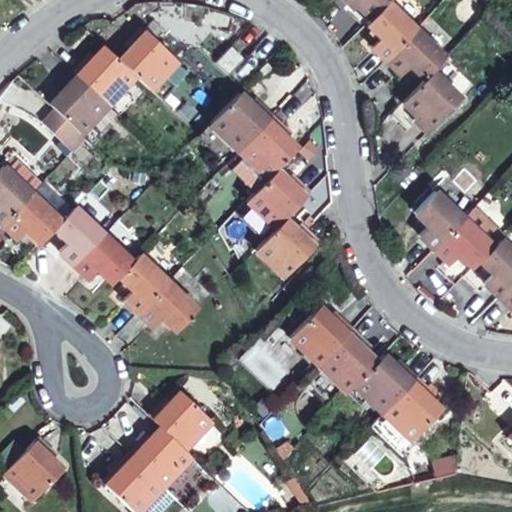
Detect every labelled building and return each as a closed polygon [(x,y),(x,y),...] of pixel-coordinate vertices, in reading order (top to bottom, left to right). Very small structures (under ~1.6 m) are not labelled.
[(355,5),(369,17),(385,1),(386,0),(344,0),(345,1),(352,8),(355,5)] [(377,53),(384,60),(413,29),(385,1),(369,17),(364,23),(379,37),(370,47),(377,53)] [(160,76),(175,61),(141,28),(134,35),(126,42),(130,45),(126,50),(117,60),(133,75),(160,100),(172,88),(160,76)] [(408,65),(422,78),(429,71),(443,57),(413,29),(384,60),(391,67),(399,75),(408,65)] [(122,46),(126,50),(130,45),(126,42),(122,46)] [(89,60),(85,57),(78,64),(71,71),(106,104),(133,75),(117,60),(102,45),(93,56),(89,60)] [(228,45),(213,62),(226,74),(241,58),(228,45)] [(187,71),(175,61),(160,76),(172,88),(187,71)] [(61,89),(57,93),(48,103),(53,108),(79,133),(106,104),(71,71),(64,78),(57,86),(61,89)] [(458,98),(429,71),(422,78),(400,102),(414,115),(411,119),(418,126),(426,133),(458,98)] [(255,108),(251,105),(237,91),(207,123),(236,150),(269,116),(264,110),(259,105),(255,108)] [(41,122),(69,150),(82,136),(79,133),(53,108),(41,122)] [(281,134),(285,130),(277,123),(269,116),(236,150),(265,177),(274,168),(295,146),(285,137),(281,134)] [(0,222),(0,223),(30,193),(1,165),(0,166),(0,222)] [(288,180),(284,178),(274,168),(265,177),(245,199),(273,227),(282,218),(307,193),(299,185),(291,177),(288,180)] [(424,242),(431,249),(461,218),(433,190),(413,212),(426,225),(417,235),(424,242)] [(24,228),(38,242),(52,228),(59,220),(30,193),(0,223),(8,231),(15,238),(24,228)] [(65,257),(72,263),(101,233),(73,206),(59,220),(52,228),(67,241),(57,250),(65,257)] [(455,253),(469,267),(477,259),(490,246),(498,238),(501,235),(471,207),(461,218),(431,249),(438,256),(446,263),(455,253)] [(296,230),(293,227),(282,218),(273,227),(253,248),(282,277),(315,241),(307,234),(300,227),(296,230)] [(96,269),(110,282),(116,274),(130,260),(101,233),(72,263),(80,270),(88,277),(96,269)] [(511,280),(511,252),(498,238),(490,246),(477,259),(491,273),(482,282),(489,290),(496,297),(511,280)] [(166,281),(137,253),(130,260),(116,274),(130,288),(121,298),(128,305),(136,312),(166,281)] [(511,280),(496,297),(504,304),(511,311),(511,280)] [(195,309),(166,281),(136,312),(143,319),(151,326),(160,316),(174,330),(195,309)] [(330,319),(327,314),(322,310),(316,305),(286,337),(315,364),(348,329),(334,315),(330,319)] [(360,348),(363,344),(356,337),(348,329),(315,364),(344,392),(351,384),(373,360),(364,352),(360,348)] [(395,367),(391,363),(381,353),(373,360),(351,384),(380,412),(413,377),(406,370),(399,363),(395,367)] [(395,359),(391,363),(395,367),(399,363),(395,359)] [(427,392),(423,387),(418,382),(413,377),(380,412),(368,424),(396,451),(415,433),(433,414),(438,410),(428,399),(424,395),(427,392)] [(427,383),(423,387),(427,392),(424,395),(428,399),(435,391),(427,383)] [(166,405),(162,402),(155,409),(148,416),(158,426),(182,449),(210,421),(179,391),(170,401),(166,405)] [(438,420),(433,414),(415,433),(419,438),(438,420)] [(162,485),(190,455),(182,449),(158,426),(149,436),(145,440),(141,437),(134,444),(127,452),(162,485)] [(47,455),(50,451),(43,444),(35,437),(1,472),(31,499),(60,468),(50,458),(47,455)] [(133,511),(135,511),(162,485),(127,452),(123,457),(118,462),(114,467),(117,470),(113,474),(104,483),(133,511)] [(105,466),(113,474),(117,470),(114,467),(118,462),(114,457),(105,466)] [(432,471),(447,469),(446,458),(430,460),(432,471)]
